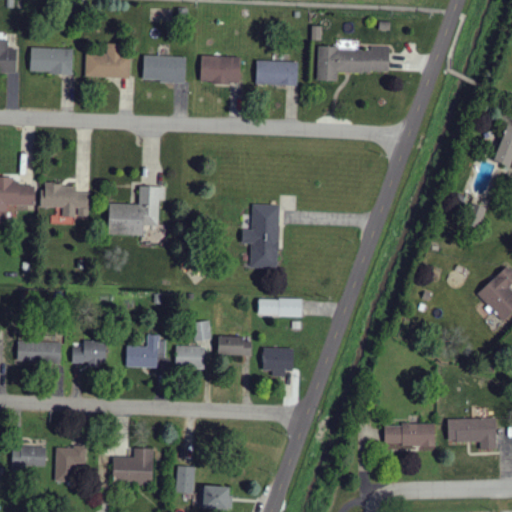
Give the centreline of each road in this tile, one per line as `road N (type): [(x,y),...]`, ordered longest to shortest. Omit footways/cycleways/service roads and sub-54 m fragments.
road 1 (residential): [(266,511),(459,0)]
road 2 (residential): [(405,136),(0,118)]
road 3 (residential): [(302,413),(0,401)]
road 4 (residential): [(511,484),(366,490)]
